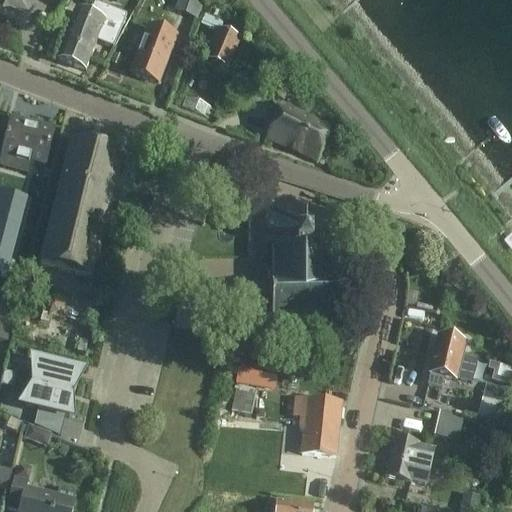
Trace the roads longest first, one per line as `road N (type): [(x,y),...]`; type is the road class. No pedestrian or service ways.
road 1 (residential): [(338,511),(386,297),(383,258),(350,226),(232,174),(222,151)]
road 2 (residential): [(145,511),(158,478),(118,450),(109,429),(173,136)]
road 3 (tertiary): [(424,198),(261,0)]
road 4 (tertiary): [(424,198),(391,206),(222,151)]
road 5 (tertiary): [(173,136),(0,69)]
road 6 (tertiary): [(511,302),(424,198)]
